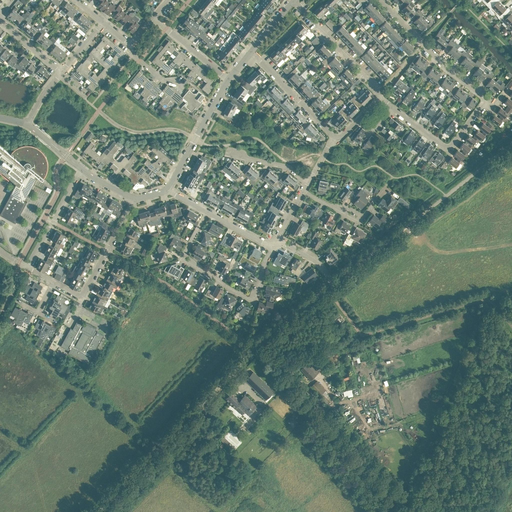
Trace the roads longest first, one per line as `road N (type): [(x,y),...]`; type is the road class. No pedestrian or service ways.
road 1 (unclassified): [(334,285),(254,349),(99,511)]
road 2 (unclassified): [(511,143),(334,285)]
road 3 (residential): [(206,212),(182,258),(226,287),(256,299),(271,247)]
road 4 (residential): [(486,98),(378,0)]
road 5 (residential): [(54,282),(82,294),(134,198)]
road 6 (residential): [(486,98),(447,147),(391,108)]
road 7 (residential): [(166,189),(228,78)]
road 8 (residential): [(380,91),(292,0)]
road 9 (residential): [(334,137),(250,51)]
